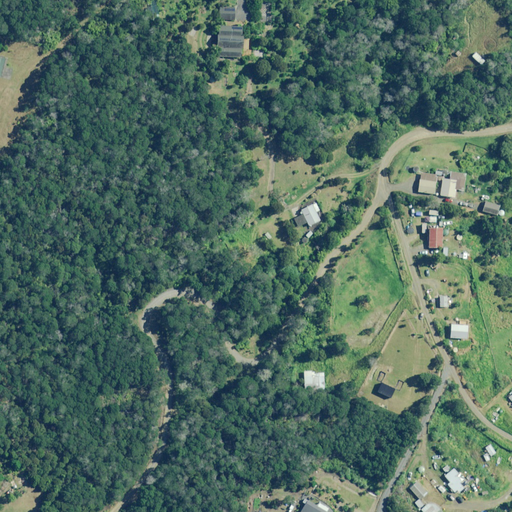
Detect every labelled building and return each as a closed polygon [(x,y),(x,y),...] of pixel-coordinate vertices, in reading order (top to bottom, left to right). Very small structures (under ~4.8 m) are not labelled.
[(219,7),(218,19),(236,20),(236,8),(219,7)] [(189,35),(194,38),(198,28),(194,26),(189,35)] [(243,35),(243,27),(220,26),(219,57),(242,57),(242,48),(244,48),(244,35),(243,35)] [(485,61),(484,60),(487,57),(484,53),(481,57),(476,52),(473,56),(481,65),(485,61)] [(450,177),(450,180),(443,179),(441,196),(456,197),(457,190),(459,190),(461,178),(450,177)] [(436,182),(420,180),(419,192),(435,194),(436,182)] [(501,205),(487,201),(484,211),(497,216),(501,205)] [(320,210),(317,203),(302,210),(310,226),(320,221),(316,212),(320,210)] [(307,224),(303,215),(295,219),(298,227),(307,224)] [(443,248),(443,229),(430,229),(430,248),(443,248)] [(449,307),(448,296),(440,297),(441,307),(449,307)] [(469,325),(452,325),(451,338),(468,339),(469,325)] [(314,373),(314,371),(305,371),(304,391),(324,392),(325,373),(314,373)] [(496,453),(491,445),(486,448),(491,457),(496,453)] [(465,479),(455,468),(446,476),(451,482),(448,485),(457,495),(464,488),(460,484),(465,479)] [(429,493),(419,481),(410,488),(420,500),(429,493)] [(424,505),(420,500),(416,502),(420,508),(424,505)] [(442,511),(432,501),(422,510),(423,511),(442,511)] [(326,511),(308,502),(302,511),(326,511)]
